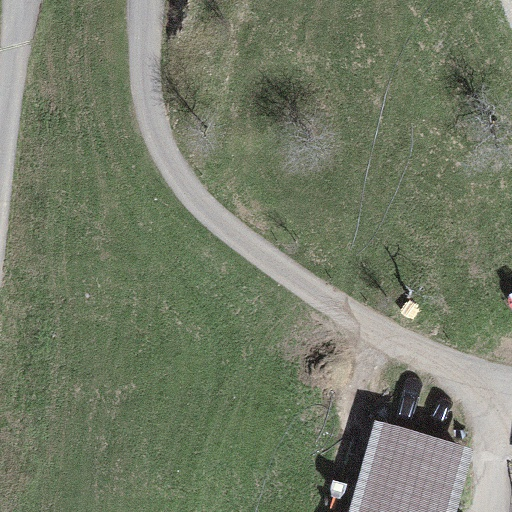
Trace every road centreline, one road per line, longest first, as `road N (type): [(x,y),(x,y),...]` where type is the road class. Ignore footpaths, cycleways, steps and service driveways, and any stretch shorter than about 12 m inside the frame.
road 1 (track): [(511,385),(481,382),(238,233),(170,158),(146,67),(146,0)]
road 2 (track): [(25,0),(0,206)]
